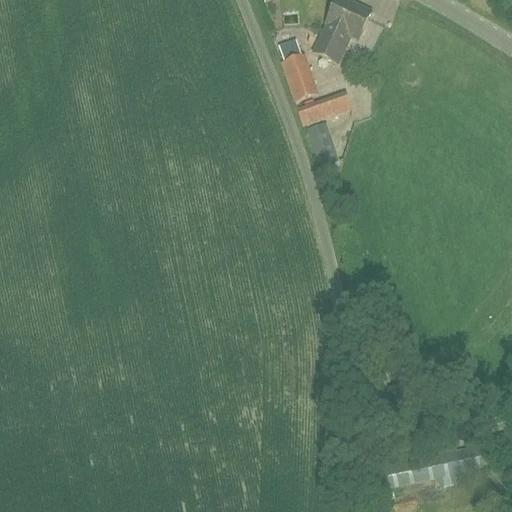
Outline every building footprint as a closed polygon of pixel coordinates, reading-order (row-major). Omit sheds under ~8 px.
[(371,15),(339,1),(313,56),(336,67),(349,39),(358,43),(371,15)] [(304,59),(281,67),(295,106),(317,98),(304,59)] [(346,100),(299,117),(303,129),(350,113),(346,100)] [(389,390),(391,426),(412,424),(409,389),(389,390)] [(511,405),(488,411),(493,429),(511,424),(511,405)] [(366,473),(371,494),(487,469),(483,447),(366,473)]
